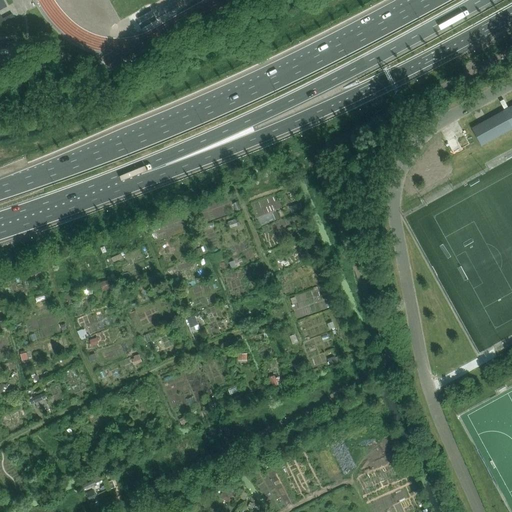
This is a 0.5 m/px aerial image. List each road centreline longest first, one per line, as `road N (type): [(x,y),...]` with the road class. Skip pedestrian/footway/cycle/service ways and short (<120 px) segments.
road 1 (trunk): [(433,0),(234,99),(0,190)]
road 2 (trunk): [(138,168),(256,138),(511,13)]
road 3 (trunk): [(138,168),(355,69),(482,0)]
road 4 (trunk): [(0,218),(138,168)]
